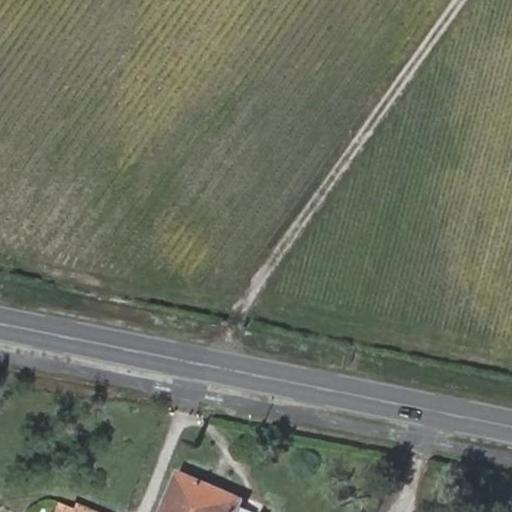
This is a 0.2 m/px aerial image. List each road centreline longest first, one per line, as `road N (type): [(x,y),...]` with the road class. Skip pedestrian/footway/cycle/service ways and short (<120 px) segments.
road 1 (tertiary): [(511,429),(0,325)]
road 2 (track): [(219,370),(230,321),(460,0)]
